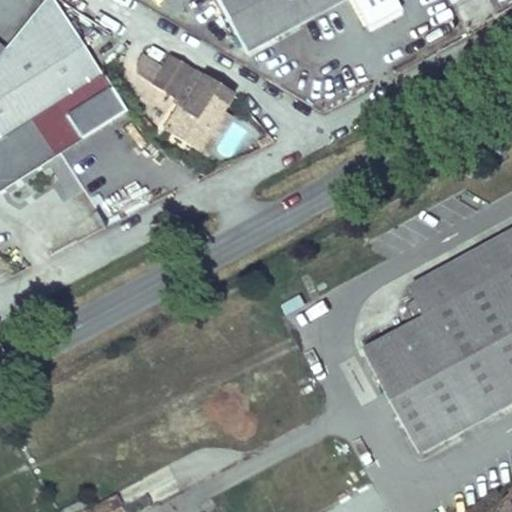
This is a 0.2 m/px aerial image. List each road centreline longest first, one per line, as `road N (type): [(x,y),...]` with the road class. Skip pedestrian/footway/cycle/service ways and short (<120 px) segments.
road 1 (primary): [(0,368),(511,89)]
road 2 (unknown): [(323,127),(101,0)]
